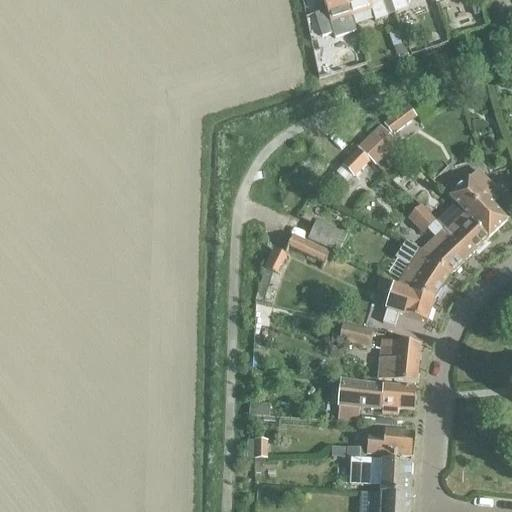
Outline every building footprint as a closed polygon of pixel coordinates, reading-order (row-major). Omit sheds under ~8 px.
[(330,25),(351,18),(344,0),(321,0),(325,12),(314,16),(321,39),(333,35),(330,25)] [(344,0),(351,18),(371,12),(374,22),(386,18),(380,0),(344,0)] [(405,3),(413,0),(389,0),(394,15),(407,10),(405,3)] [(383,126),(392,137),(416,120),(407,107),(383,126)] [(362,146),(357,152),(370,163),(374,167),(378,163),(396,146),(380,130),(362,146)] [(357,152),(342,165),(355,177),(370,163),(357,152)] [(455,206),(488,240),(506,222),(491,206),(497,200),(493,196),(496,193),(477,173),(468,181),(467,181),(448,199),(455,206)] [(474,254),(488,240),(455,206),(436,225),(449,237),(468,259),(474,254)] [(434,224),(419,210),(407,221),(422,236),(434,224)] [(307,241),(339,255),(346,237),(315,223),(307,241)] [(449,237),(436,225),(435,223),(422,236),(417,240),(426,248),(424,250),(430,256),(432,258),(432,259),(449,278),(450,277),(468,259),(449,237)] [(288,249),(324,266),(329,256),(293,239),(288,249)] [(432,259),(432,258),(406,242),(395,259),(409,267),(397,286),(399,287),(407,291),(409,292),(433,303),(443,288),(449,278),(432,259)] [(265,271),(275,277),(285,258),(274,253),(265,271)] [(432,306),(433,303),(409,292),(407,291),(399,287),(406,292),(394,288),(386,312),(427,325),(431,310),(432,306)] [(338,342),(369,349),(372,335),(341,328),(338,342)] [(396,344),(382,342),(377,382),(415,387),(420,347),(396,344)] [(397,412),(414,413),(415,390),(385,389),(341,383),(337,423),(357,424),(358,411),(381,413),(381,415),(397,416),(397,412)] [(368,457),(412,460),(414,444),(414,439),(414,435),(383,433),(383,441),(369,440),(368,451),(368,457)] [(368,457),(368,451),(347,449),(346,463),(345,486),(379,487),(379,496),(410,498),(411,465),(412,460),(368,457)] [(409,511),(410,498),(379,496),(378,511),(409,511)]
